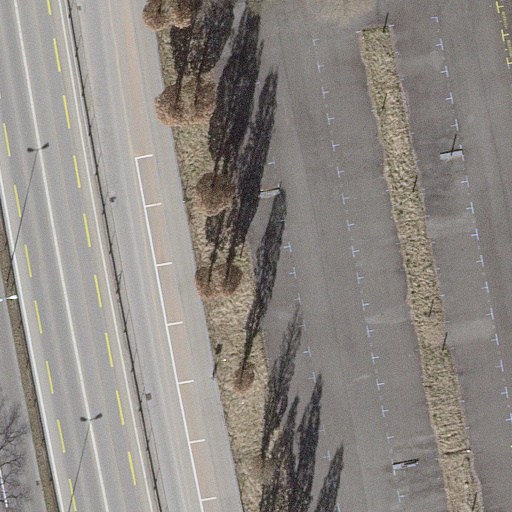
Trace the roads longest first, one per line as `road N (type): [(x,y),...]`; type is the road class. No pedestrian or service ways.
road 1 (primary): [(108,511),(18,0)]
road 2 (tertiary): [(189,511),(122,161),(102,0)]
road 3 (tertiary): [(0,351),(30,511)]
